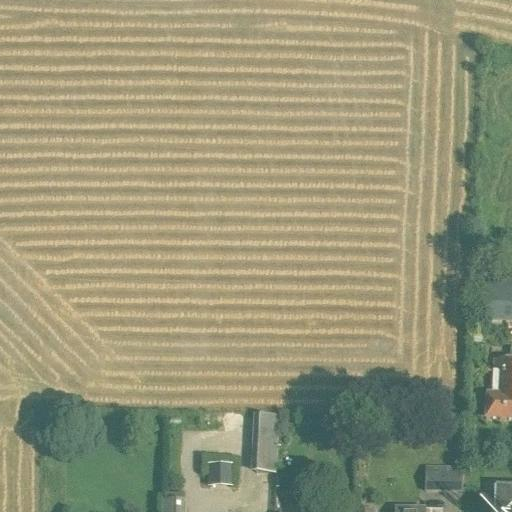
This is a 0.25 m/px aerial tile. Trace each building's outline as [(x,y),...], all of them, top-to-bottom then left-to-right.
[(511,324),(511,282),(488,281),(486,323),(511,324)] [(511,422),(511,362),(492,361),(491,396),(486,396),(484,421),(511,422)] [(275,475),(279,418),(253,416),(250,474),(275,475)] [(442,495),(443,469),(425,469),(424,495),(442,495)] [(511,511),(511,486),(493,486),(491,511),(511,511)] [(185,511),(185,502),(162,502),(161,511),(185,511)]
